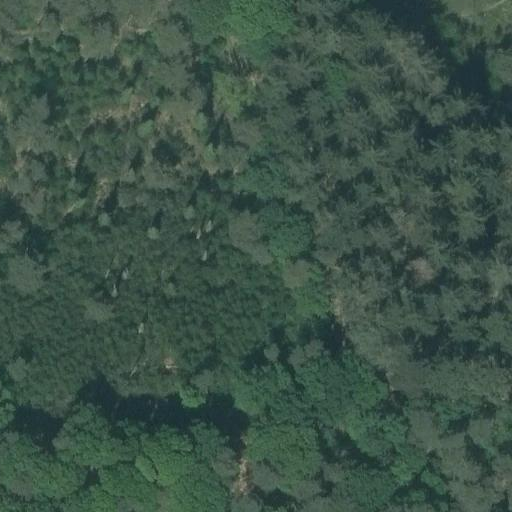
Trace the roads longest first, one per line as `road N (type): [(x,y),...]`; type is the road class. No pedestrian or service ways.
road 1 (track): [(410,511),(225,26),(0,27)]
road 2 (track): [(216,0),(225,26),(326,16),(369,0)]
